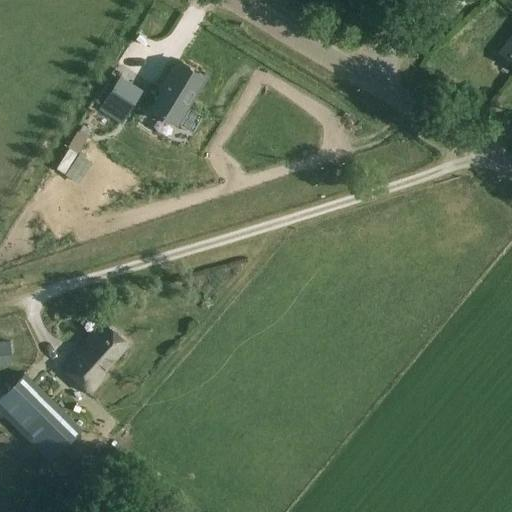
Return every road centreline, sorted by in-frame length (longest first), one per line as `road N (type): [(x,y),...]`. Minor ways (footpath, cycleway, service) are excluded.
road 1 (track): [(484,155),(45,293),(34,311),(51,349)]
road 2 (unclassified): [(511,174),(358,74)]
road 3 (unclassified): [(358,74),(238,0)]
